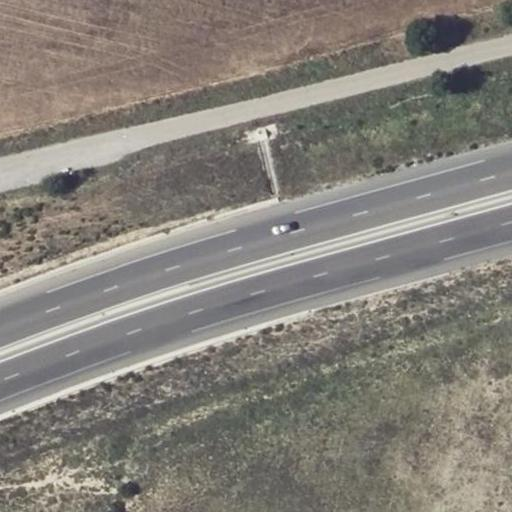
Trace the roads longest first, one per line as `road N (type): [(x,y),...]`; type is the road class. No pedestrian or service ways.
road 1 (trunk): [(0,401),(511,229)]
road 2 (trunk): [(511,164),(322,219),(0,333)]
road 3 (unclassified): [(511,49),(0,175)]
